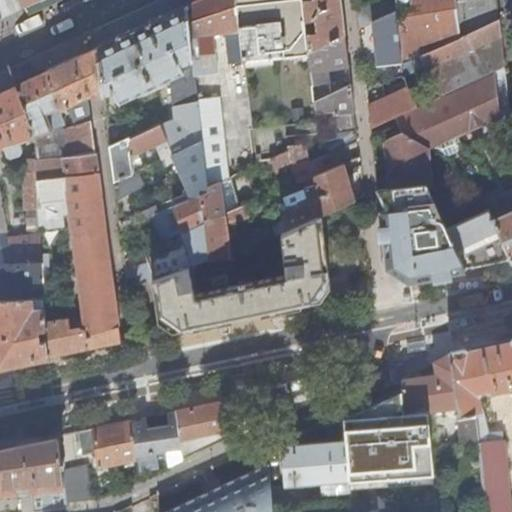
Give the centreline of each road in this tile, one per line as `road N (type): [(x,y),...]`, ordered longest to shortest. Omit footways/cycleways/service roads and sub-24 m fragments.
road 1 (tertiary): [(364,328),(0,402)]
road 2 (residential): [(340,402),(95,511)]
road 3 (tertiary): [(511,297),(364,328)]
road 4 (secondary): [(125,0),(0,58)]
